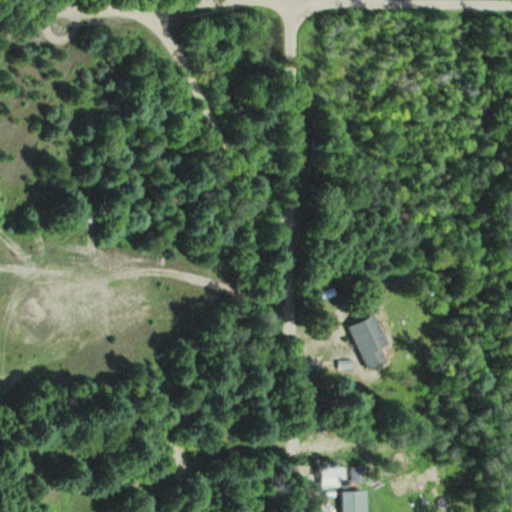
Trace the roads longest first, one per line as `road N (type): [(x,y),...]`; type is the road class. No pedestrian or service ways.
road 1 (track): [(292,511),(292,0)]
road 2 (track): [(0,4),(256,2),(292,14)]
